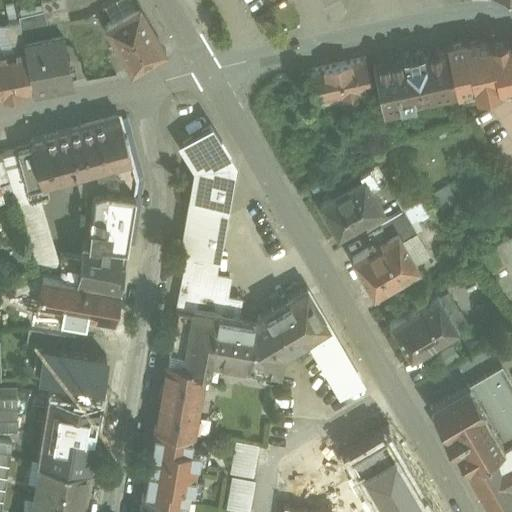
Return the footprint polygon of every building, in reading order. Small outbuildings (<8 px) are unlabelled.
[(65,0),(41,0),(46,22),(61,19),(70,17),(65,0)] [(116,15),(140,1),(139,0),(109,0),(108,1),(116,15)] [(165,47),(139,2),(106,22),(132,67),(165,47)] [(15,48),(0,50),(0,93),(33,88),(21,28),(20,19),(5,22),(7,34),(15,48)] [(46,22),(21,28),(24,39),(63,32),(61,19),(46,22)] [(63,32),(24,39),(33,88),(36,87),(36,86),(69,80),(69,81),(72,80),(63,32)] [(511,41),(509,42),(508,36),(478,42),(477,36),(466,38),(466,37),(446,41),(447,43),(457,89),(458,93),(474,89),(475,93),(501,87),(501,85),(511,82),(511,41)] [(423,49),(423,48),(402,53),(375,59),(372,59),(383,110),(416,103),(414,97),(431,94),(433,94),(433,93),(454,89),(457,89),(447,43),(444,44),(423,49)] [(366,55),(307,68),(314,97),(342,92),(359,88),(373,85),(366,55)] [(359,88),(342,92),(343,100),(335,102),(337,114),(345,112),(345,114),(364,110),(362,99),(362,100),(359,88)] [(382,105),(370,107),(375,131),(387,128),(382,105)] [(119,113),(31,137),(32,140),(43,179),(74,171),(84,192),(96,187),(90,234),(84,234),(82,251),(61,248),(63,272),(119,278),(136,174),(119,113)] [(212,123),(176,144),(196,173),(183,245),(188,246),(219,251),(236,159),(212,123)] [(400,125),(387,128),(375,131),(378,148),(404,135),(400,125)] [(32,140),(18,144),(32,196),(47,192),(43,179),(32,140)] [(3,157),(0,158),(0,182),(10,179),(3,157)] [(360,171),(341,182),(344,187),(320,200),(338,231),(382,206),(370,184),(385,176),(376,161),(360,170),(360,171)] [(511,184),(511,183),(509,179),(499,185),(509,202),(511,200),(511,184)] [(415,184),(396,195),(402,206),(421,195),(415,184)] [(402,206),(367,227),(375,241),(397,228),(403,238),(416,230),(402,206)] [(59,218),(36,225),(47,271),(63,272),(61,248),(59,218)] [(375,241),(352,255),(374,292),(419,266),(403,238),(397,228),(375,241)] [(219,251),(188,246),(177,304),(216,310),(238,313),(241,296),(226,293),(230,273),(215,271),(219,251)] [(47,271),(43,270),(39,292),(77,298),(75,307),(113,314),(119,278),(63,272),(47,271)] [(238,313),(216,310),(207,365),(277,377),(279,367),(282,352),(318,328),(321,321),(322,312),(306,286),(305,287),(300,287),(291,292),(289,296),(258,314),(257,317),(238,313)] [(438,291),(390,320),(411,355),(416,352),(419,356),(431,349),(428,344),(459,327),(450,312),(458,307),(447,289),(439,294),(438,291)] [(216,310),(177,304),(167,357),(183,360),(204,364),(207,365),(216,310)] [(45,328),(29,325),(26,340),(42,343),(45,328)] [(64,331),(45,328),(42,343),(43,343),(62,346),(64,331)] [(62,346),(43,343),(39,369),(67,373),(64,391),(85,395),(88,377),(102,379),(106,354),(62,346)] [(167,357),(155,425),(193,431),(204,364),(183,360),(167,357)] [(511,511),(511,379),(502,363),(431,405),(448,434),(467,467),(465,469),(480,493),(491,511),(511,511)] [(17,384),(0,384),(0,430),(18,430),(17,384)] [(64,391),(54,390),(43,458),(40,457),(40,458),(46,459),(87,466),(99,397),(85,395),(64,391)] [(365,455),(398,436),(388,419),(356,438),(365,455)] [(193,431),(155,425),(144,491),(184,498),(184,499),(187,499),(189,485),(193,485),(195,474),(198,459),(198,458),(200,447),(190,445),(193,431)] [(442,511),(398,436),(365,455),(398,511),(442,511)] [(236,439),(231,470),(253,474),(259,443),(236,439)] [(10,452),(0,450),(0,510),(10,452)] [(79,511),(87,466),(46,459),(36,511),(79,511)] [(255,478),(232,474),(227,506),(249,510),(255,478)] [(184,498),(144,491),(140,511),(181,511),(184,499),(184,498)]
